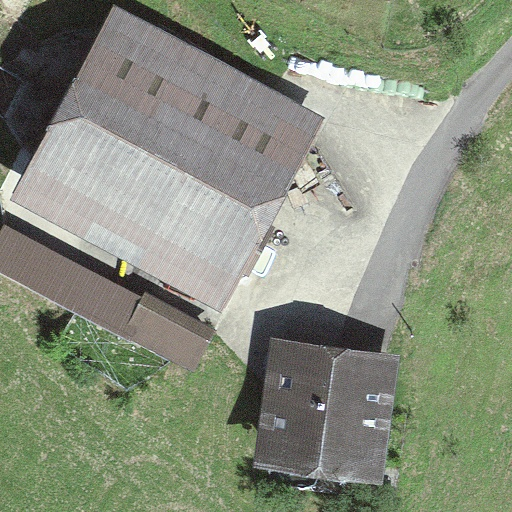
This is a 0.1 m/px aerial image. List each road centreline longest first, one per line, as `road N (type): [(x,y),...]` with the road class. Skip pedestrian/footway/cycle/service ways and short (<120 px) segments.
road 1 (track): [(511,58),(443,160),(389,264),(364,339)]
road 2 (track): [(221,0),(264,52),(436,174)]
